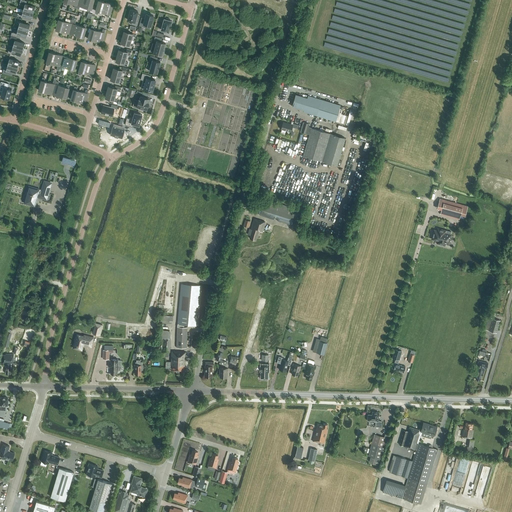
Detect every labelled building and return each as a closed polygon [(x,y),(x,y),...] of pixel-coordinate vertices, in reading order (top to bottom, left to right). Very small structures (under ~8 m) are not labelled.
[(23,0),(20,0),(19,4),(24,5),(23,9),(33,12),(35,6),(26,4),(26,1),(23,0)] [(79,9),(80,6),(84,7),(86,0),(78,0),(77,8),(79,9)] [(88,8),(87,11),(90,12),(91,9),(93,0),(86,0),(84,7),(88,8)] [(106,2),(99,0),(96,10),(96,11),(95,13),(98,14),(99,11),(103,12),(106,2)] [(113,4),(106,2),(103,12),(107,14),(106,17),(109,17),(110,15),(109,15),(109,14),(110,14),(113,4)] [(20,12),(19,15),(32,18),(33,12),(23,9),(22,13),(20,12)] [(137,26),(139,18),(136,17),(138,11),(130,9),(127,20),(132,21),(131,24),(137,26)] [(141,20),(139,25),(146,27),(146,24),(151,26),(153,15),(152,15),(152,14),(148,13),(148,14),(146,13),(144,21),(141,20)] [(61,20),(62,17),(60,17),(59,19),(56,30),(63,32),(66,21),(61,20)] [(74,18),(73,20),(69,34),(76,35),(79,25),(75,24),(76,19),(74,18)] [(170,19),(166,18),(166,19),(164,18),(161,30),(169,32),(172,21),(170,20),(170,19)] [(66,21),(63,32),(69,34),(73,20),(71,20),(70,23),(66,21)] [(17,21),(16,24),(19,24),(18,28),(28,30),(30,24),(17,21)] [(83,26),(80,25),(79,25),(76,35),(83,37),(86,27),(87,24),(84,23),(83,26)] [(91,29),(88,39),(95,41),(98,30),(94,29),(94,26),(92,26),(91,28),(91,29)] [(18,28),(17,31),(14,30),(13,33),(12,32),(11,35),(17,37),(18,34),(26,36),(28,30),(18,28)] [(95,41),(102,43),(105,32),(106,30),(103,29),(102,32),(98,30),(95,41)] [(17,37),(11,36),(10,40),(14,42),(13,46),(23,49),(25,43),(16,40),(17,37)] [(155,44),(153,53),(162,55),(164,49),(166,43),(164,42),(161,41),(161,40),(162,38),(155,36),(153,43),(155,44)] [(130,43),(131,39),(123,37),(121,43),(129,45),(133,46),(133,44),(130,43)] [(11,54),(11,52),(21,55),(23,49),(13,46),(12,49),(9,48),(8,53),(11,54)] [(56,54),(50,52),(47,62),(46,65),(49,66),(49,63),(54,64),(56,54)] [(63,56),(56,54),(54,64),(58,65),(57,68),(59,69),(60,66),(63,56)] [(125,57),(118,55),(116,61),(124,63),(127,64),(128,62),(124,61),(125,57)] [(160,61),(157,60),(157,57),(151,55),(149,62),(152,63),(149,71),(157,73),(160,61)] [(63,56),(60,66),(59,69),(62,70),(63,67),(67,68),(70,58),(63,56)] [(8,64),(18,67),(19,61),(6,57),(6,60),(8,61),(8,64)] [(70,58),(67,68),(71,69),(70,72),(73,73),(74,70),(77,59),(70,58)] [(79,71),(78,74),(81,75),(81,72),(86,73),(89,63),(82,61),(79,71)] [(95,65),(89,63),(86,73),(90,74),(89,77),(92,78),(93,75),(92,75),(93,75),(95,65)] [(16,73),(18,67),(8,64),(7,67),(4,67),(3,69),(16,73)] [(120,76),(112,73),(111,79),(119,81),(119,82),(122,83),(123,80),(119,79),(120,76)] [(142,73),(141,79),(143,80),(141,88),(143,88),(143,89),(153,92),(155,86),(156,80),(150,78),(151,75),(142,73)] [(46,92),(48,82),(44,81),(45,78),(42,77),(42,80),(39,90),(46,92)] [(48,82),(46,92),(52,94),(56,81),(53,80),(53,83),(48,82)] [(9,99),(11,89),(7,88),(9,83),(1,81),(0,84),(0,91),(2,92),(1,96),(9,99)] [(56,81),(52,94),(59,96),(62,86),(58,85),(59,82),(56,81)] [(62,86),(59,96),(66,98),(69,88),(69,87),(70,85),(67,84),(66,87),(62,86)] [(74,89),(71,99),(78,101),(81,91),(76,90),(77,87),(75,86),(74,89)] [(133,97),(135,90),(129,88),(127,95),(133,97)] [(85,92),(81,91),(78,101),(85,103),(88,93),(87,93),(88,93),(88,90),(86,89),(85,92)] [(114,98),(115,94),(107,91),(105,97),(114,100),(117,101),(118,99),(114,98)] [(292,106),(303,110),(307,97),(295,94),(292,106)] [(308,95),(307,97),(303,110),(303,111),(336,121),(341,105),(308,95)] [(149,98),(140,96),(139,99),(138,100),(135,99),(133,107),(139,108),(139,107),(147,109),(149,102),(148,102),(149,98)] [(103,105),(101,113),(112,116),(114,108),(117,109),(117,106),(112,104),(111,107),(103,105)] [(142,115),(134,112),(132,119),(127,118),(125,124),(132,127),(133,124),(139,125),(142,115)] [(292,125),(283,122),(281,129),(291,132),(292,127),(297,129),(298,125),(293,124),(292,125)] [(331,134),(311,128),(312,128),(308,127),(309,124),(303,122),(300,132),(310,134),(303,156),(323,161),(322,161),(337,166),(345,138),(331,133),(331,134)] [(112,127),(110,135),(122,138),(124,130),(122,129),(123,126),(113,123),(113,127),(112,127)] [(66,155),(64,161),(77,166),(79,159),(66,155)] [(46,199),(51,183),(45,181),(42,191),(39,190),(37,189),(34,188),(31,187),(30,191),(28,191),(27,191),(26,191),(26,192),(26,193),(26,194),(27,195),(29,195),(26,203),(34,205),(33,209),(34,209),(37,196),(40,197),(46,199)] [(465,216),(467,206),(440,198),(437,208),(441,210),(440,214),(459,219),(460,215),(465,216)] [(296,209),(265,199),(263,203),(259,202),(256,212),(260,214),(260,215),(274,219),(274,218),(277,219),(277,220),(291,225),(294,213),(296,209)] [(254,218),(251,230),(249,230),(248,234),(251,235),(250,238),(256,240),(258,231),(262,232),(265,222),(254,218)] [(446,230),(446,232),(446,231),(446,230),(437,228),(437,230),(434,230),(432,239),(437,241),(436,244),(445,246),(446,243),(449,244),(451,235),(450,235),(451,232),(446,230)] [(198,326),(201,288),(202,286),(181,284),(177,324),(178,324),(178,327),(177,327),(176,347),(187,348),(187,327),(184,327),(184,324),(198,326)] [(173,322),(173,316),(158,315),(158,323),(171,323),(172,321),(173,322)] [(497,333),(500,320),(492,318),(488,330),(497,333)] [(100,335),(103,325),(102,325),(102,324),(95,322),(92,333),(100,335)] [(247,347),(258,351),(266,327),(254,324),(247,347)] [(170,338),(170,331),(168,331),(168,330),(162,330),(162,338),(164,338),(161,338),(161,348),(159,348),(159,352),(170,352),(171,341),(171,338),(169,338),(170,338)] [(8,347),(12,333),(7,331),(3,345),(8,347)] [(77,334),(74,347),(82,350),(83,344),(91,346),(94,337),(84,334),(84,336),(77,334)] [(324,355),(327,343),(326,343),(328,338),(321,337),(317,353),(324,355)] [(104,349),(103,349),(103,359),(109,359),(109,352),(113,352),(113,345),(104,345),(104,349)] [(220,361),(224,346),(221,346),(221,347),(219,347),(218,351),(216,359),(220,361)] [(402,351),(395,349),(392,357),(396,358),(399,359),(402,351)] [(185,371),(185,352),(172,351),(171,362),(166,361),(166,368),(171,368),(171,370),(185,371)] [(14,363),(14,354),(6,354),(6,355),(3,355),(2,363),(6,364),(6,373),(10,373),(10,368),(11,368),(11,363),(14,363)] [(287,361),(282,359),(283,357),(279,356),(277,362),(281,363),(279,369),(286,371),(288,364),(290,365),(292,358),(288,357),(287,361)] [(118,361),(118,358),(110,358),(110,360),(109,360),(108,367),(111,367),(111,372),(111,373),(116,374),(117,370),(118,370),(120,369),(121,368),(121,366),(122,366),(122,361),(118,361)] [(403,372),(405,367),(398,364),(399,359),(396,358),(393,366),(394,366),(394,367),(394,369),(403,372)] [(142,362),(140,362),(140,360),(136,360),(136,362),(135,362),(135,368),(136,368),(135,374),(140,374),(140,370),(142,370),(143,370),(143,365),(142,365),(142,362)] [(486,369),(488,363),(479,361),(475,377),(476,377),(476,379),(480,380),(481,375),(483,375),(485,369),(486,369)] [(307,374),(306,378),(311,380),(313,375),(314,373),(313,372),(315,365),(308,363),(305,373),(307,374)] [(269,372),(269,364),(260,364),(260,372),(261,372),(260,378),(268,379),(268,372),(269,372)] [(300,370),(301,366),(293,364),(291,370),(293,371),(292,374),(298,376),(299,370),(300,370)] [(378,420),(379,413),(373,412),(372,415),(368,415),(368,420),(368,421),(369,421),(371,422),(372,421),(372,420),(376,421),(375,426),(381,427),(382,421),(378,420)] [(0,426),(11,429),(12,422),(5,421),(6,418),(0,417),(0,426)] [(434,435),(437,427),(423,422),(421,430),(410,427),(408,432),(407,431),(406,435),(403,434),(399,445),(416,449),(412,461),(397,456),(392,473),(412,479),(406,499),(421,504),(437,449),(417,443),(419,435),(423,436),(424,432),(434,435)] [(472,429),(473,424),(466,422),(464,429),(463,429),(462,436),(470,438),(470,439),(468,439),(467,446),(473,447),(475,440),(471,439),(472,438),(473,429),(472,429)] [(327,428),(328,424),(323,423),(323,425),(317,424),(316,428),(315,428),(313,441),(320,443),(320,442),(324,443),(328,428),(327,428)] [(380,459),(387,434),(385,434),(384,437),(375,434),(369,456),(372,457),(371,463),(378,465),(379,461),(378,461),(378,458),(380,459)] [(13,459),(14,457),(13,457),(14,453),(9,451),(8,450),(10,446),(3,444),(0,452),(3,452),(2,458),(9,460),(9,459),(12,461),(13,459)] [(300,460),(303,447),(297,446),(295,457),(295,459),(300,460)] [(315,461),(317,449),(311,448),(308,459),(310,460),(309,463),(312,464),(313,463),(314,463),(314,461),(315,461)] [(57,464),(60,457),(51,455),(52,453),(44,450),(41,461),(49,463),(49,462),(57,464)] [(197,454),(198,451),(193,450),(191,454),(190,454),(187,462),(196,465),(199,455),(197,454)] [(217,458),(218,455),(213,453),(211,457),(210,457),(208,463),(207,466),(216,468),(219,458),(217,458)] [(455,472),(458,457),(450,455),(447,471),(455,472)] [(237,462),(238,458),(233,457),(231,461),(230,461),(227,469),(236,472),(239,462),(237,462)] [(97,468),(98,466),(89,463),(88,468),(87,474),(96,476),(102,478),(104,470),(97,468)] [(195,465),(193,475),(198,477),(201,467),(195,465)] [(484,499),(492,467),(485,465),(483,471),(489,473),(488,477),(484,476),(483,480),(480,479),(476,497),(484,499)] [(65,501),(74,472),(59,468),(51,497),(65,501)] [(145,496),(147,489),(140,487),(141,486),(139,485),(141,479),(134,477),(130,490),(138,492),(138,494),(145,496)] [(192,480),(183,477),(183,479),(179,478),(178,482),(182,484),(182,485),(190,488),(192,480)] [(202,488),(205,479),(198,477),(195,486),(202,488)] [(103,511),(112,483),(98,479),(89,507),(103,511)] [(402,498),(406,486),(386,480),(382,492),(402,498)] [(133,511),(135,504),(130,503),(130,500),(127,499),(129,495),(119,492),(114,511),(116,511),(133,511)] [(188,495),(179,492),(178,494),(175,493),(173,498),(178,499),(177,501),(185,503),(188,495)] [(53,511),(55,506),(36,501),(32,511),(53,511)]
